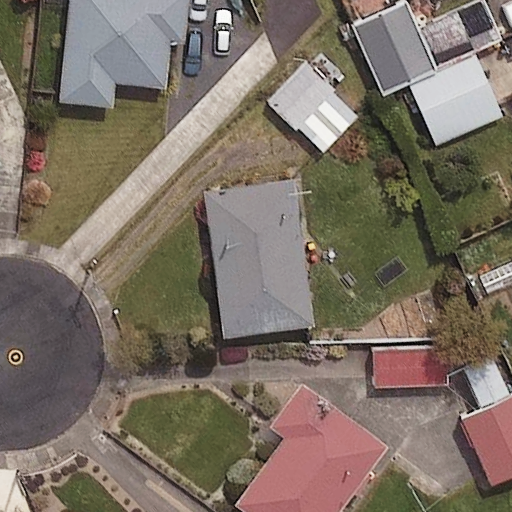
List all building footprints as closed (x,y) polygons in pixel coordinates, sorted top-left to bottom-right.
[(185,0),(69,0),(57,101),(110,107),(113,81),(163,87),(168,42),(181,43),(185,0)] [(434,69),(403,2),(351,27),(383,93),(434,69)] [(500,114),(472,56),(409,87),(437,144),(500,114)] [(357,116),(307,62),(266,99),(316,154),(357,116)] [(309,325),(290,181),(204,193),(224,337),(309,325)] [(437,344),(372,347),(374,388),(439,385),(437,344)] [(337,511),(385,449),(300,385),(271,424),(287,436),(235,504),(245,511),(337,511)] [(511,474),(511,400),(463,419),(487,484),(511,474)]
